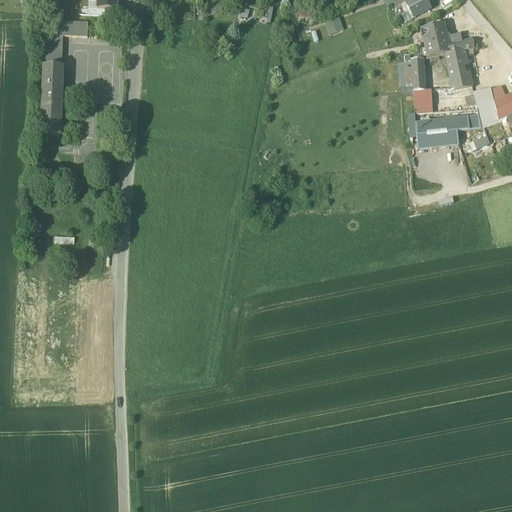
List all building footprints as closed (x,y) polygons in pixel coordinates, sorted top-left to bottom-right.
[(97,10),(97,0),(88,0),(89,10),(97,10)] [(114,3),(114,0),(97,0),(97,10),(97,11),(105,12),(116,12),(117,3),(114,3)] [(408,14),(412,22),(430,12),(424,0),(414,0),(400,8),(405,16),(408,14)] [(408,14),(405,16),(401,18),(405,26),(412,22),(408,14)] [(338,20),(324,25),(329,38),(343,32),(338,20)] [(87,25),(64,24),(45,23),(44,38),(45,38),(62,39),(63,39),(87,40),(87,25)] [(420,33),(427,61),(445,57),(445,58),(450,56),(448,47),(446,40),(443,27),(420,33)] [(446,40),(448,47),(461,44),(460,37),(446,40)] [(61,69),(62,39),(45,38),(44,68),(61,69)] [(472,42),(461,44),(448,47),(450,56),(445,58),(449,80),(461,81),(470,80),(467,67),(464,53),(473,51),(472,42)] [(412,86),(413,94),(424,93),(422,62),(410,63),(411,70),(412,86)] [(40,137),(60,138),(63,69),(61,69),(44,68),(43,68),(40,137)] [(472,90),(470,80),(461,81),(449,80),(454,90),(454,94),(472,90)] [(489,92),(492,105),(505,99),(500,89),(489,92)] [(489,92),(473,96),(474,99),(475,107),(476,112),(477,112),(493,108),(492,105),(489,92)] [(413,94),(414,110),(430,109),(429,93),(424,93),(413,94)] [(511,96),(505,99),(492,105),(493,108),(497,124),(511,117),(511,96)] [(466,101),(467,107),(475,107),(474,99),(466,101)] [(497,124),(493,108),(477,112),(481,131),(497,124)] [(409,139),(416,138),(415,126),(414,117),(407,117),(409,139)] [(416,138),(417,153),(458,148),(457,134),(481,131),(478,118),(415,126),(416,138)] [(486,139),(472,144),(476,153),(489,147),(486,139)] [(423,196),(426,208),(438,206),(435,194),(423,196)]
